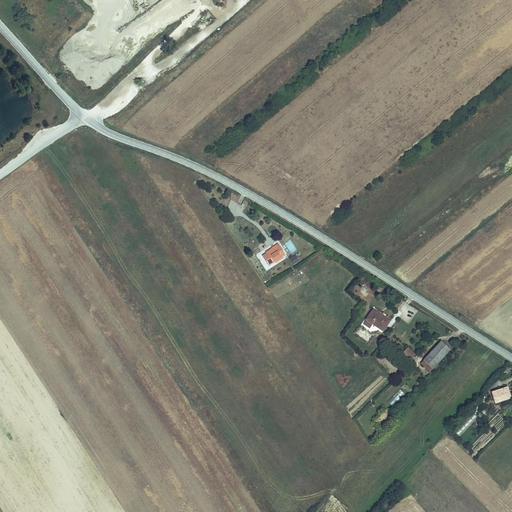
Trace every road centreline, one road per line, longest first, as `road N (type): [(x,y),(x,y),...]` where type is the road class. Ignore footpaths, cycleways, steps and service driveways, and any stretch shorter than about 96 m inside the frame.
road 1 (tertiary): [(511,358),(231,183),(82,116)]
road 2 (unknown): [(133,75),(187,48),(244,0)]
road 3 (tertiary): [(82,116),(0,24)]
